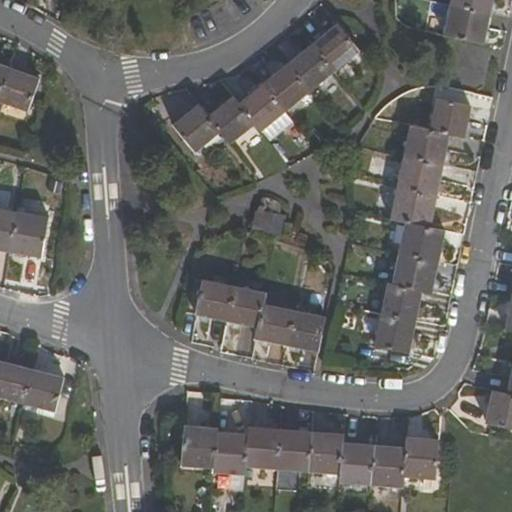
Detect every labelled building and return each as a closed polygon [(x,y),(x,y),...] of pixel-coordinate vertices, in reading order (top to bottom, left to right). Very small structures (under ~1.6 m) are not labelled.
[(451,0),(450,6),(490,14),(492,0),(451,0)] [(444,36),(483,45),(490,14),(450,6),(444,36)] [(312,46),(334,73),(358,53),(337,26),(312,46)] [(288,65),(310,93),(334,73),(312,46),(288,65)] [(263,85),(285,113),(310,93),(288,65),(263,85)] [(0,93),(9,69),(0,66),(0,93)] [(0,93),(0,102),(27,112),(39,79),(9,69),(0,93)] [(285,113),(263,85),(239,105),(255,125),(262,133),(285,113)] [(233,98),(208,118),(220,133),(230,146),(255,125),(239,105),(233,98)] [(437,100),(430,131),(449,135),(465,138),(471,106),(437,100)] [(220,133),(208,118),(198,106),(173,125),(195,153),(220,133)] [(403,157),(442,166),(449,135),(430,131),(410,126),(403,157)] [(396,189),(436,197),(442,166),(403,157),(396,189)] [(389,220),(405,223),(430,228),(436,197),(396,189),(389,220)] [(252,229),(277,236),(282,214),(281,212),(281,208),(279,206),(276,203),(273,202),(270,200),(267,200),(263,201),(261,203),(258,205),(256,208),(252,229)] [(0,250),(9,252),(16,212),(0,209),(0,250)] [(9,252),(41,258),(48,218),(16,212),(9,252)] [(430,228),(405,223),(398,255),(438,263),(445,232),(430,228)] [(398,255),(392,285),(422,291),(432,293),(438,263),(398,255)] [(203,281),(197,316),(227,323),(234,287),(203,281)] [(381,315),(416,323),(422,291),(392,285),(387,284),(381,315)] [(227,323),(258,329),(263,305),(265,293),(234,287),(227,323)] [(258,329),(256,339),(287,346),(294,311),(263,305),(258,329)] [(287,346),(318,353),(325,318),(294,311),(287,346)] [(416,323),(381,315),(374,346),(409,353),(416,323)] [(0,397),(22,404),(31,369),(1,362),(0,366),(0,397)] [(22,404),(53,412),(62,377),(31,369),(22,404)] [(511,427),(511,394),(506,393),(491,390),(485,422),(511,427)] [(182,466),(213,468),(216,433),(216,428),(185,426),(182,466)] [(248,427),(247,435),(245,467),(275,470),(278,429),(248,427)] [(278,429),(275,470),(308,472),(310,432),(278,429)] [(338,474),(340,442),(341,434),(310,432),(308,472),(338,474)] [(247,435),(216,433),(213,468),(213,473),(245,476),(245,467),(247,435)] [(406,438),(405,448),(403,477),(436,480),(439,440),(406,438)] [(340,442),(338,474),(337,483),(366,485),(369,445),(340,442)] [(403,477),(405,448),(369,445),(366,485),(402,488),(403,477)]
